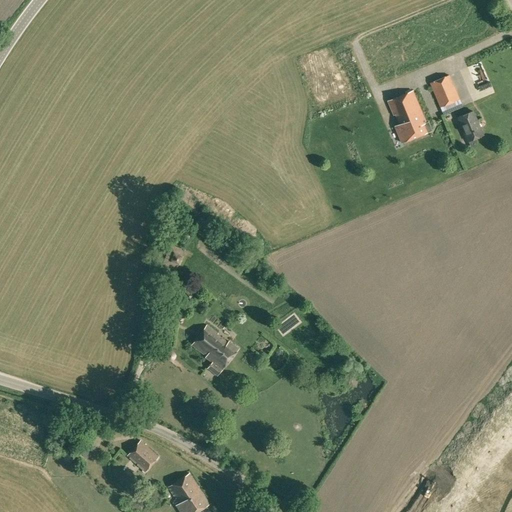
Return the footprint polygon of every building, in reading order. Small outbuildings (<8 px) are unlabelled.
[(377,75),(405,65),(393,28),(365,38),(377,75)] [(441,107),(444,115),(462,107),(449,75),(430,83),(441,107)] [(412,90),(388,100),(394,115),(395,115),(398,123),(395,125),(402,142),(432,130),(428,122),(426,123),(412,90)] [(393,138),(383,108),(341,122),(351,152),(393,138)] [(468,141),(471,148),(475,146),(476,143),(476,138),(483,135),(473,111),(458,117),(468,141)] [(283,158),(295,153),(290,139),(277,144),(283,158)] [(266,154),(268,160),(278,156),(276,150),(266,154)] [(162,263),(176,269),(184,250),(171,244),(162,263)] [(159,316),(177,319),(181,291),(163,288),(159,316)] [(208,368),(218,375),(222,369),(238,348),(228,341),(227,342),(220,337),(221,336),(206,325),(191,344),(206,356),(205,357),(212,362),(208,368)] [(171,351),(170,351),(168,351),(167,352),(167,353),(166,354),(166,355),(166,356),(166,357),(167,358),(167,359),(168,360),(170,360),(171,360),(172,360),(173,359),(174,359),(174,358),(175,357),(175,356),(175,355),(174,354),(174,353),(173,352),(171,351)] [(127,455),(145,471),(158,457),(140,440),(127,455)] [(86,442),(78,452),(86,459),(95,449),(86,442)] [(176,505),(180,511),(196,511),(209,504),(189,473),(168,487),(179,503),(176,505)]
